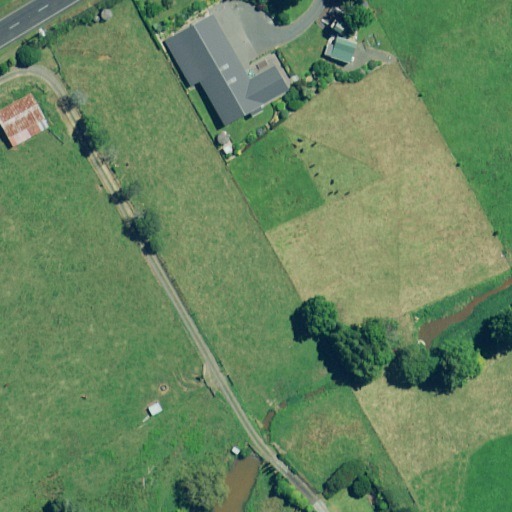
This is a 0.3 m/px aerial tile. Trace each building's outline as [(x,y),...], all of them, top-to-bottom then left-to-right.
[(258,58),(227,4),(163,40),(189,87),(197,82),(222,127),(286,91),(272,66),(248,79),(243,71),(250,68),(248,64),(258,58)] [(333,17),(327,30),(341,35),(346,22),(333,17)] [(354,44),(336,37),(333,46),(326,44),(322,56),(347,64),(354,44)] [(47,128),(29,95),(0,110),(0,126),(12,148),(47,128)] [(152,417),(162,411),(156,402),(146,408),(152,417)]
